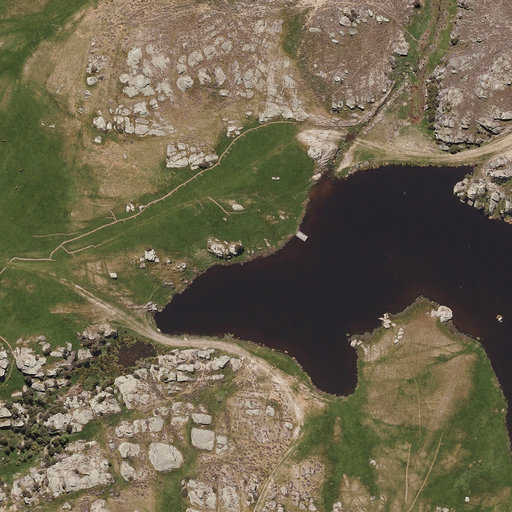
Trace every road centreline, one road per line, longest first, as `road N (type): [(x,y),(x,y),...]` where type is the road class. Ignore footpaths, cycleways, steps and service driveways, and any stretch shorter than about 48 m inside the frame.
road 1 (track): [(39,273),(233,182),(305,133),(439,158),(511,139)]
road 2 (track): [(262,511),(297,433),(297,399),(271,368),(230,347),(169,344),(74,290),(0,260)]
